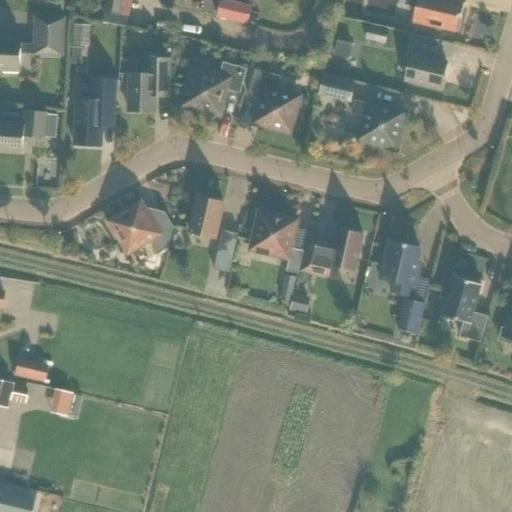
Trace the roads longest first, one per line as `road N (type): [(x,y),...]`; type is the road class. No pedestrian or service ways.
road 1 (track): [(511,394),(0,256)]
road 2 (residential): [(432,166),(369,193),(184,150),(161,154),(66,209),(0,210)]
road 3 (residential): [(511,54),(484,132),(432,166)]
